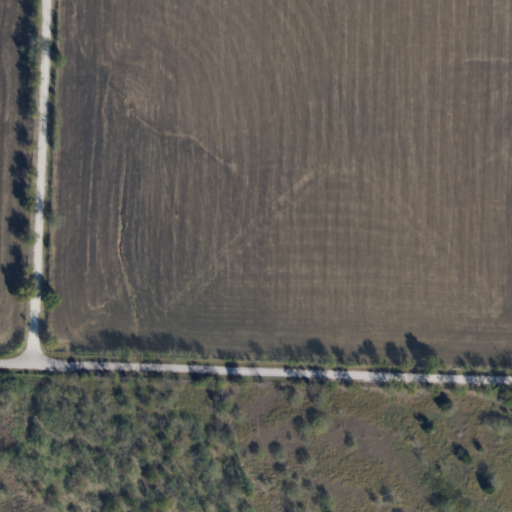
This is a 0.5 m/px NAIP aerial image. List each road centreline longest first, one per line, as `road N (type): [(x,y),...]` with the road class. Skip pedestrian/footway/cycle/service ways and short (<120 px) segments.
road 1 (residential): [(511,380),(0,363)]
road 2 (track): [(31,365),(44,0)]
